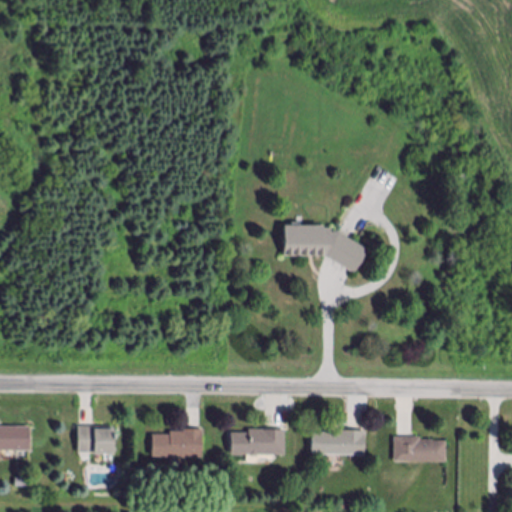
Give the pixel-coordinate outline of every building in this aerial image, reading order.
[(339,230),(339,232),(368,250),(354,274),(348,271),(340,266),(332,261),(326,258),(284,257),(284,224),(323,224),(323,226),(331,226),(331,230),(339,230)] [(0,428),(31,428),(31,452),(0,451),(0,428)] [(79,454),(79,428),(115,428),(115,434),(115,454),(79,454)] [(203,431),(203,459),(153,458),(153,437),(171,437),(171,434),(185,434),(185,431),(203,431)] [(285,432),(285,456),(259,456),(258,457),(251,457),(250,456),(243,456),(243,457),(235,457),(235,456),(231,456),(232,435),(249,435),(249,432),(285,432)] [(366,433),(365,457),(312,456),(313,434),(341,435),(341,432),(366,433)] [(421,438),(421,441),(434,441),(434,442),(447,442),(447,463),(394,463),(394,438),(421,438)]
